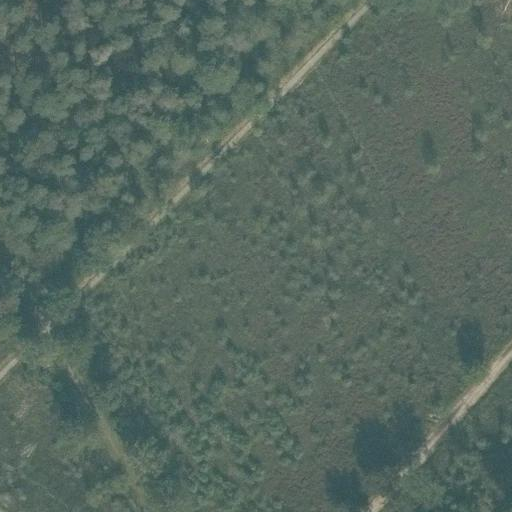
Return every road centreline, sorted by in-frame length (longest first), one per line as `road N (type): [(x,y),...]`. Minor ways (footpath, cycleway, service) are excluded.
road 1 (track): [(147,511),(0,255)]
road 2 (track): [(511,356),(377,511)]
